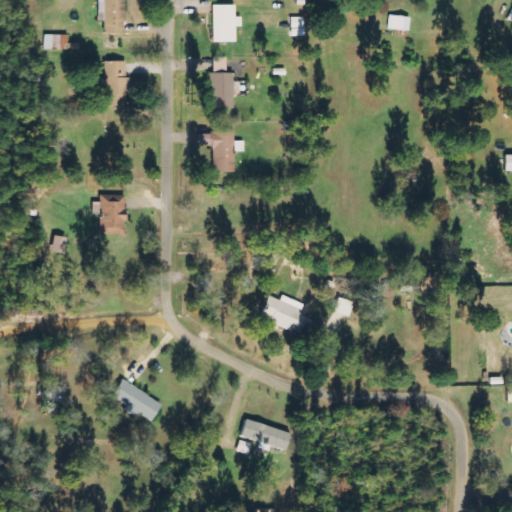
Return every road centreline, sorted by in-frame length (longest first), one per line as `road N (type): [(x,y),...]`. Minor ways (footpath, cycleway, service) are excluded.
road 1 (residential): [(174,0),(173,282),(181,319),(235,361),(298,387),(338,393)]
road 2 (residential): [(457,511),(461,419),(433,397),(338,393)]
